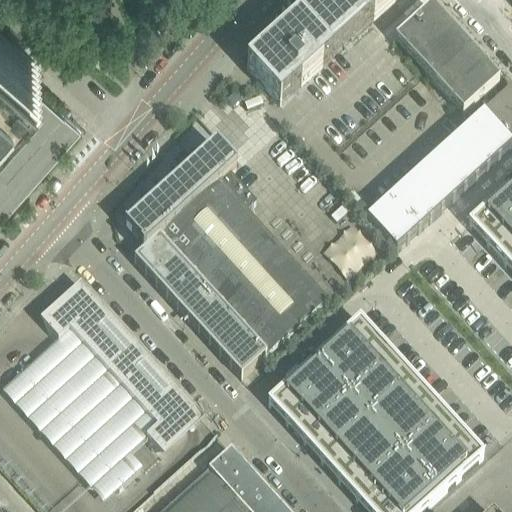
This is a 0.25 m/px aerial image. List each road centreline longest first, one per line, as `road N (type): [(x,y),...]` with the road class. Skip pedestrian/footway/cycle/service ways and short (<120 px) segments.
road 1 (unclassified): [(316,511),(57,221)]
road 2 (unclassified): [(57,221),(254,0)]
